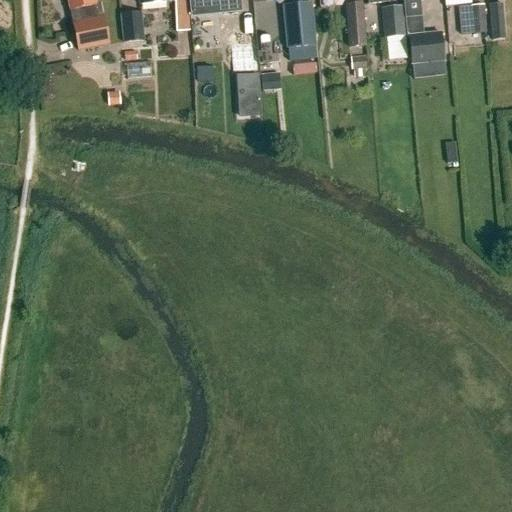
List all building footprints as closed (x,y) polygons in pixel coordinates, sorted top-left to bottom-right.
[(91,0),(68,0),(79,52),(109,46),(104,17),(103,17),(100,5),(93,7),(91,0)] [(137,0),(138,7),(172,3),(175,33),(187,32),(183,0),(137,0)] [(502,3),(490,4),(493,41),(505,39),(502,3)] [(314,49),(311,5),(283,8),(286,52),(314,49)] [(345,6),(348,50),(366,48),(362,5),(345,6)] [(486,33),(484,5),(470,6),(473,34),(486,33)] [(386,10),(387,34),(403,34),(402,9),(386,10)] [(145,43),(142,17),(124,19),(127,44),(145,43)] [(410,67),(412,67),(413,81),(444,78),(443,64),(444,64),(441,33),(407,37),(410,67)] [(368,58),(354,57),(353,77),(367,77),(368,58)] [(263,121),(260,73),(237,74),(240,122),(263,121)] [(281,74),(262,75),(263,90),(282,89),(281,74)]
